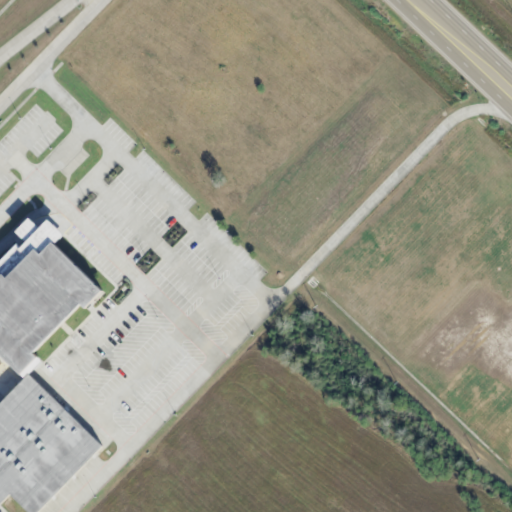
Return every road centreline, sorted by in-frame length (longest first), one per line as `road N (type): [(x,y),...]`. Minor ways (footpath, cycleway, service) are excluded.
road 1 (tertiary): [(0,104),(94,0)]
road 2 (trunk): [(413,0),(511,91)]
